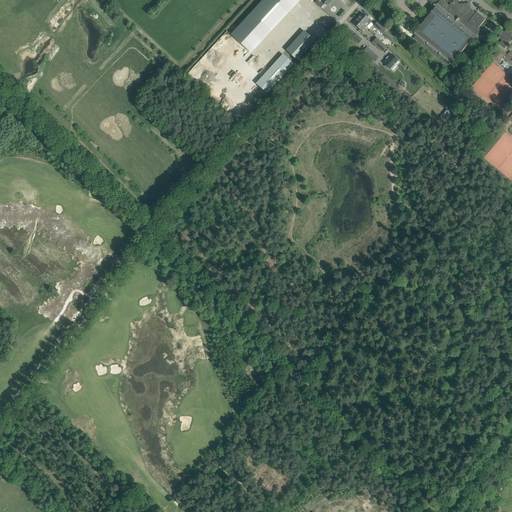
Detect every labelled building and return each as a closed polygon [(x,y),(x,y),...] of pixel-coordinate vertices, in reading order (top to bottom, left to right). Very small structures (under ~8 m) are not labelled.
[(262,0),(231,34),(249,51),(296,1),(298,3),(300,0),(262,0)] [(476,37),(477,36),(479,33),(479,32),(480,31),(479,29),(478,28),(486,19),(477,12),(476,13),(471,9),(468,9),(468,6),(464,6),(464,3),(459,4),(454,0),(453,0),(449,5),(444,1),(445,0),(445,1),(444,0),(441,0),(441,1),(440,0),(437,5),(435,3),(433,3),(433,6),(425,16),(427,18),(414,34),(416,35),(413,39),(447,66),(450,63),(452,65),(473,39),(475,41),(478,41),(477,38),(476,37)] [(299,12),(305,18),(309,14),(302,8),(299,12)] [(325,30),(334,20),(325,11),(322,14),(316,21),(325,30)] [(371,21),(366,16),(362,13),(357,18),(367,27),(369,24),(371,21)] [(353,23),(357,27),(359,29),(364,33),(367,29),(368,28),(367,27),(357,18),(353,23)] [(387,33),(386,32),(385,31),(386,30),(377,22),(374,25),(385,36),(387,33)] [(503,31),(500,35),(498,37),(502,40),(499,44),(504,49),(511,39),(511,38),(510,37),(511,34),(511,31),(508,28),(504,32),(503,31)] [(362,39),(353,32),(349,36),(358,44),(362,39)] [(311,41),(303,33),(287,51),(295,58),(311,41)] [(387,47),(380,41),(376,46),(382,52),(387,47)] [(362,51),(374,62),(379,57),(367,46),(362,51)] [(499,49),(492,57),(495,60),(499,63),(501,61),(501,60),(502,58),(511,65),(511,52),(510,51),(507,55),(499,49)] [(387,60),(384,63),(385,64),(385,66),(386,68),(388,67),(390,69),(390,68),(393,71),(397,66),(394,64),(398,60),(396,59),(395,58),(392,54),(389,57),(387,60)] [(247,62),(259,73),(266,66),(254,55),(247,62)] [(293,64),(283,55),(256,85),(266,94),(293,64)] [(443,115),(447,118),(452,113),(447,110),(443,115)]
